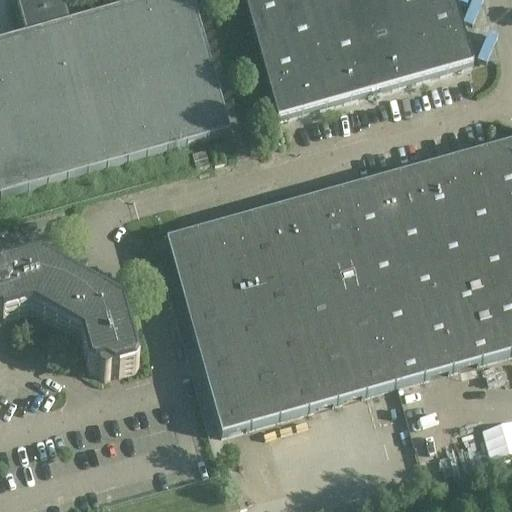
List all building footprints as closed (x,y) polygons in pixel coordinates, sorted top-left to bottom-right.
[(0,50),(0,202),(227,139),(188,0),(100,0),(107,21),(67,32),(58,0),(31,0),(16,4),(26,43),(0,50)] [(451,0),(242,0),(277,125),(471,71),(451,0)] [(511,149),(225,231),(166,247),(221,441),(511,359),(511,149)] [(191,158),(195,172),(207,169),(203,155),(191,158)] [(0,325),(1,325),(2,328),(31,319),(80,347),(88,376),(93,379),(98,378),(99,381),(102,384),(106,384),(109,381),(110,381),(112,382),(118,380),(135,375),(138,369),(123,313),(116,309),(116,310),(38,265),(0,275),(0,325)]
